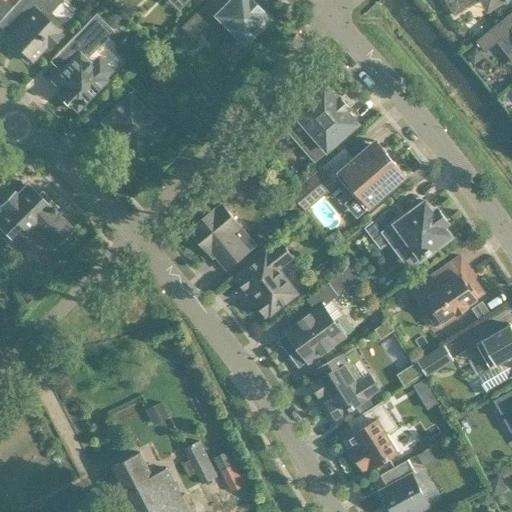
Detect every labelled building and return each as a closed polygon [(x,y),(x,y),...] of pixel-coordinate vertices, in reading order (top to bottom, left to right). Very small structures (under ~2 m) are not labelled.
[(20,48),(17,52),(26,61),(30,57),(32,59),(46,43),(49,46),(60,34),(58,31),(59,30),(37,9),(44,0),(18,0),(0,20),(0,24),(11,34),(8,37),(20,48)] [(261,8),(252,0),(208,0),(182,26),(193,37),(216,15),(234,33),(221,46),(234,60),(248,45),(244,41),(267,18),(259,10),(261,8)] [(445,0),(454,14),(477,0),(495,0),(498,4),(503,0),(507,0),(445,0)] [(511,11),(477,40),(485,51),(502,38),(511,49),(511,47),(511,11)] [(62,69),(56,76),(52,79),(60,87),(57,90),(60,93),(60,97),(69,106),(73,106),(76,109),(106,79),(84,57),(111,30),(94,13),(51,59),(62,69)] [(109,15),(106,21),(108,26),(114,29),(119,27),(122,21),(121,16),(115,13),(109,15)] [(476,46),(466,54),(474,64),(481,60),(482,53),(476,46)] [(299,108),(283,122),(315,159),(355,125),(345,113),(348,111),(347,109),(350,107),(350,106),(354,102),(346,92),(341,96),(338,99),(325,85),(310,99),(306,95),(296,104),(299,108)] [(107,102),(99,111),(99,116),(102,119),(101,120),(113,133),(111,135),(121,145),(123,143),(135,155),(155,135),(158,137),(165,137),(174,128),(174,121),(165,112),(157,112),(154,116),(129,92),(115,106),(112,102),(107,102)] [(371,143),(337,174),(367,209),(407,175),(376,139),(375,141),(371,143)] [(309,213),(269,166),(257,177),(276,199),(268,206),(289,230),(309,213)] [(332,179),(322,168),(294,192),(307,208),(324,193),(320,189),(332,179)] [(17,195),(14,192),(1,205),(4,208),(0,211),(0,226),(4,230),(1,234),(14,247),(34,226),(54,246),(71,229),(54,211),(56,209),(54,207),(55,205),(42,192),(39,195),(28,184),(17,195)] [(446,223),(436,209),(434,210),(426,200),(404,217),(395,206),(368,227),(381,245),(390,239),(396,247),(407,238),(422,257),(452,235),(444,224),(446,223)] [(197,228),(192,232),(208,250),(213,246),(230,267),(248,251),(231,231),(240,223),(224,205),(215,212),(212,209),(194,224),(197,228)] [(310,220),(302,227),(305,230),(313,231),(317,227),(310,220)] [(266,253),(256,261),(240,273),(241,274),(237,277),(248,291),(252,288),(260,298),(256,301),(266,315),(270,311),(271,312),(297,292),(278,267),(293,255),(282,242),(267,254),(266,253)] [(0,282),(11,277),(0,255),(0,282)] [(468,304),(477,297),(476,295),(478,294),(469,281),(467,282),(462,275),(471,268),(462,255),(433,275),(435,277),(423,285),(430,295),(429,295),(432,299),(429,300),(441,317),(443,316),(445,319),(457,311),(458,313),(469,305),(468,304)] [(328,281),(338,294),(360,278),(350,265),(328,281)] [(335,296),(338,294),(328,281),(307,295),(317,308),(323,304),(335,296)] [(21,287),(20,294),(24,298),(31,299),(36,294),(36,288),(31,283),(25,283),(21,287)] [(344,332),(345,335),(357,326),(335,296),(323,304),(337,323),(339,322),(345,331),(344,332)] [(482,301),(472,308),(479,318),(489,311),(482,301)] [(308,358),(309,359),(310,360),(345,335),(344,332),(345,331),(339,322),(337,323),(323,304),(317,308),(314,311),(313,311),(288,330),(301,349),(300,350),(306,359),(308,358)] [(389,319),(375,328),(381,338),(395,329),(389,319)] [(511,324),(511,323),(494,333),(476,343),(490,367),(499,362),(508,377),(511,374),(511,324)] [(299,364),(306,359),(300,350),(301,349),(288,330),(279,336),(299,364)] [(418,360),(428,375),(454,358),(444,344),(418,360)] [(360,381),(370,374),(353,346),(342,352),(360,381)] [(321,377),(312,383),(320,394),(318,395),(319,397),(325,393),(329,400),(328,401),(337,416),(354,405),(357,404),(370,396),(369,394),(379,388),(370,374),(360,381),(342,352),(335,357),(316,368),(321,377)] [(398,371),(404,382),(422,371),(416,360),(398,371)] [(425,377),(414,384),(421,394),(431,387),(425,377)] [(439,400),(431,387),(421,394),(428,406),(439,400)] [(511,389),(511,390),(494,399),(511,432),(511,431),(511,389)] [(375,405),(370,396),(357,404),(362,413),(375,405)] [(351,434),(347,437),(353,446),(347,449),(356,463),(359,461),(365,471),(382,460),(399,450),(387,432),(397,426),(382,401),(379,402),(375,405),(362,413),(369,423),(356,431),(355,432),(351,434)] [(161,402),(147,409),(153,422),(168,415),(161,402)] [(356,431),(369,423),(362,413),(350,420),(356,431)] [(189,459),(182,463),(188,476),(196,472),(201,483),(218,475),(199,439),(183,447),(189,459)] [(455,439),(448,443),(449,446),(455,447),(458,446),(455,439)] [(430,448),(418,454),(425,466),(436,459),(430,448)] [(215,457),(232,490),(247,482),(230,449),(215,457)] [(140,452),(111,467),(133,511),(191,511),(177,485),(168,467),(152,476),(140,452)] [(381,489),(394,511),(414,511),(430,504),(413,473),(416,472),(409,458),(381,474),(388,486),(381,489)] [(413,473),(430,504),(442,497),(425,467),(416,472),(413,473)] [(500,474),(486,481),(493,496),(502,491),(505,483),(500,474)] [(489,491),(477,496),(481,503),(487,505),(494,502),(489,491)]
